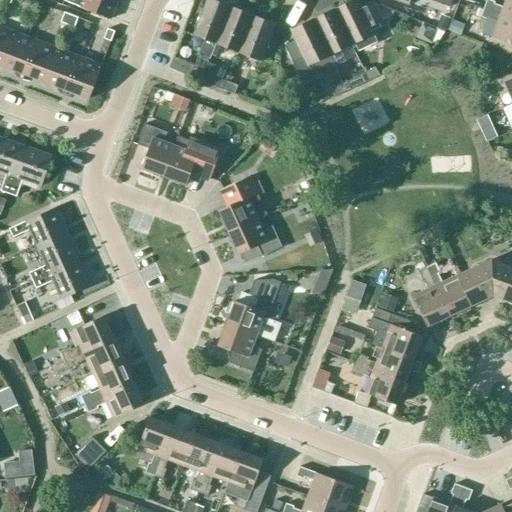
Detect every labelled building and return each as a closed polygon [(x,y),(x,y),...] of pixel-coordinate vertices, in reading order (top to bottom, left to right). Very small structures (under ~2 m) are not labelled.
[(117,0),(63,0),(63,1),(110,19),(117,0)] [(210,59),(216,44),(215,44),(230,7),(212,0),(205,0),(192,35),(204,40),(198,55),(210,59)] [(351,0),(333,9),(351,45),(354,43),(358,51),(377,43),(369,26),(381,21),(372,4),(361,9),(356,0),(351,0)] [(485,0),(483,8),(511,18),(511,0),(505,0),(503,7),(494,4),(494,2),(488,0),(485,0)] [(252,15),(230,7),(215,44),(216,44),(237,53),(252,15)] [(511,45),(511,18),(483,8),(480,17),(487,20),(488,18),(497,21),(491,37),(511,45)] [(312,19),(335,67),(346,62),(340,50),(351,45),(333,9),(312,19)] [(74,28),(77,18),(64,12),(60,22),(74,28)] [(252,15),(237,53),(260,62),(275,24),(252,15)] [(302,83),(335,67),(312,19),(289,30),(294,40),(284,46),(302,83)] [(0,65),(3,66),(15,33),(0,26),(0,65)] [(110,41),(114,32),(107,29),(103,39),(110,41)] [(3,66),(24,74),(45,82),(58,49),(15,33),(3,66)] [(58,49),(45,82),(88,99),(101,65),(58,49)] [(169,68),(200,81),(204,72),(172,60),(169,68)] [(204,72),(200,81),(223,90),(226,81),(218,78),(222,69),(208,63),(204,72)] [(364,73),(368,81),(379,76),(375,67),(364,73)] [(368,81),(364,73),(353,78),(357,86),(368,81)] [(511,76),(502,81),(511,102),(511,76)] [(226,81),(223,90),(234,94),(237,86),(226,81)] [(346,91),(342,83),(331,88),(335,97),(346,91)] [(189,100),(174,95),(170,106),(185,112),(189,100)] [(140,168),(163,177),(174,146),(163,142),(167,132),(145,124),(137,145),(148,149),(140,168)] [(174,146),(163,177),(185,185),(190,172),(209,179),(220,152),(178,137),(174,146)] [(0,138),(0,171),(6,174),(0,189),(0,191),(8,194),(24,147),(0,138)] [(275,158),(268,142),(257,147),(265,163),(275,158)] [(24,147),(8,194),(16,197),(22,179),(41,186),(51,156),(24,147)] [(266,215),(249,176),(220,189),(228,206),(217,210),(227,232),(257,219),(266,215)] [(29,230),(37,248),(66,235),(54,208),(8,229),(12,237),(29,230)] [(262,230),(257,219),(227,232),(237,254),(256,246),(261,256),(281,247),(271,226),(262,230)] [(321,243),(316,230),(305,235),(310,247),(321,243)] [(437,241),(433,232),(421,237),(425,246),(437,241)] [(66,235),(37,248),(45,265),(28,273),(32,281),(77,260),(66,235)] [(77,260),(32,281),(35,288),(52,281),(60,299),(89,287),(77,260)] [(511,267),(502,264),(490,260),(456,276),(470,306),(492,296),(511,303),(511,267)] [(470,306),(456,276),(441,283),(437,274),(439,273),(435,263),(426,267),(448,316),(470,306)] [(448,316),(426,267),(417,271),(422,281),(424,280),(428,289),(412,296),(426,326),(448,316)] [(256,335),(274,342),(276,338),(272,327),(270,326),(278,305),(257,297),(257,298),(241,292),(237,302),(234,301),(225,323),(256,335)] [(387,333),(381,348),(413,359),(421,337),(386,323),(390,314),(374,308),(367,327),(378,331),(378,329),(387,333)] [(60,352),(63,360),(112,338),(102,316),(72,330),(79,345),(70,349),(69,347),(60,352)] [(252,346),(256,335),(225,323),(217,346),(232,352),(228,362),(253,372),(261,350),(252,346)] [(344,342),(331,337),(326,350),(339,355),(344,342)] [(85,359),(92,374),(122,360),(112,338),(63,360),(67,369),(77,365),(76,363),(85,359)] [(413,359),(381,348),(376,363),(366,360),(367,358),(357,354),(354,363),(404,382),(413,359)] [(122,360),(92,374),(99,389),(90,393),(89,391),(79,395),(83,404),(132,382),(122,360)] [(404,382),(354,363),(350,372),(360,376),(361,374),(370,377),(364,393),(395,405),(404,382)] [(132,382),(83,404),(87,413),(97,408),(96,406),(105,402),(112,418),(142,404),(132,382)] [(79,405),(74,396),(62,402),(66,411),(79,405)] [(143,472),(152,476),(171,425),(148,417),(136,448),(152,454),(149,463),(147,462),(143,472)] [(171,425),(152,476),(161,479),(165,469),(163,468),(167,459),(182,465),(194,434),(171,425)] [(194,434),(182,465),(198,471),(194,480),(192,479),(189,489),(197,493),(216,442),(194,434)] [(216,442),(197,493),(206,496),(210,486),(208,485),(212,476),(227,482),(239,451),(216,442)] [(239,451),(227,482),(243,488),(239,497),(238,496),(234,506),(248,511),(256,511),(270,476),(258,471),(262,459),(239,451)] [(114,473),(101,460),(91,471),(95,475),(100,470),(109,478),(114,473)] [(313,480),(307,496),(344,509),(353,487),(299,467),(295,476),(303,479),(304,477),(313,480)] [(511,499),(499,505),(502,511),(511,511),(511,476),(504,480),(509,490),(511,489),(511,491),(511,499)] [(83,486),(66,479),(61,492),(79,498),(83,486)] [(452,511),(462,487),(454,484),(450,494),(452,495),(449,504),(432,498),(426,511),(452,511)] [(502,511),(499,505),(482,511),(471,511),(462,508),(465,499),(467,500),(471,490),(462,487),(452,511),(502,511)] [(105,511),(111,497),(98,492),(90,511),(105,511)] [(285,503),(281,511),(343,511),(344,509),(307,496),(301,511),(292,508),(293,506),(285,503)]
